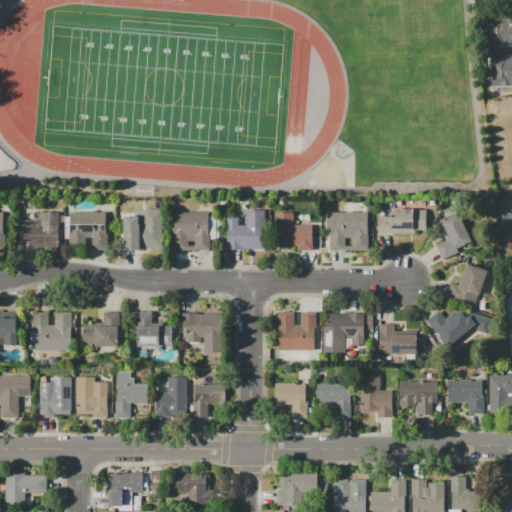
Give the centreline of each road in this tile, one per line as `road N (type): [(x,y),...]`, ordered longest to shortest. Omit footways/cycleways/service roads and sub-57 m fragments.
road 1 (residential): [(511,445),(0,450)]
road 2 (residential): [(409,278),(134,283),(53,270),(0,282)]
road 3 (residential): [(251,282),(245,511)]
